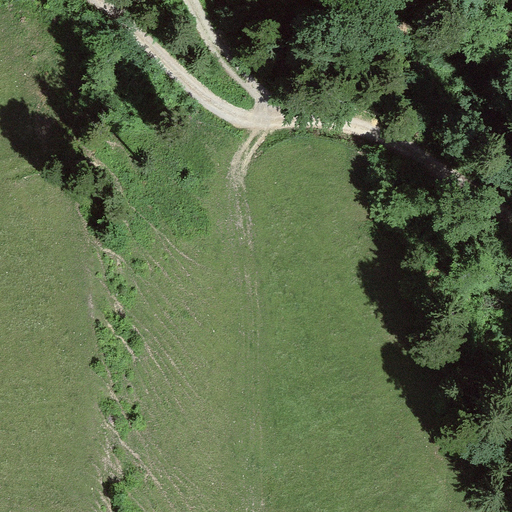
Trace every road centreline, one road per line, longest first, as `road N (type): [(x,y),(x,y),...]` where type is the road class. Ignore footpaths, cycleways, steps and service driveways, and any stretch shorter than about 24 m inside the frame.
road 1 (track): [(105,0),(202,100),(239,117),(329,119),(372,131),(511,216)]
road 2 (track): [(190,0),(276,118)]
